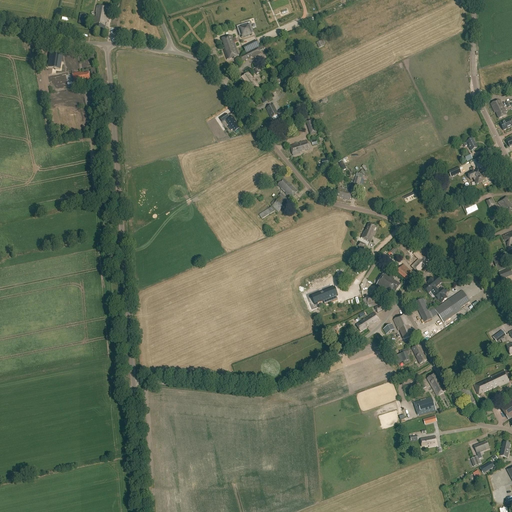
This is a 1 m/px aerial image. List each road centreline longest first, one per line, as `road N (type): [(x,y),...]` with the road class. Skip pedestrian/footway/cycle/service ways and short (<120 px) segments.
road 1 (unclassified): [(437,266),(387,218),(322,199),(211,70),(174,52)]
road 2 (unclassified): [(133,380),(106,43)]
road 3 (unclassified): [(133,380),(273,389),(364,339),(400,300)]
road 4 (residential): [(511,431),(476,424),(458,408),(400,300)]
road 5 (tertiary): [(511,168),(474,76),(473,0)]
road 6 (unclassified): [(142,511),(133,380)]
